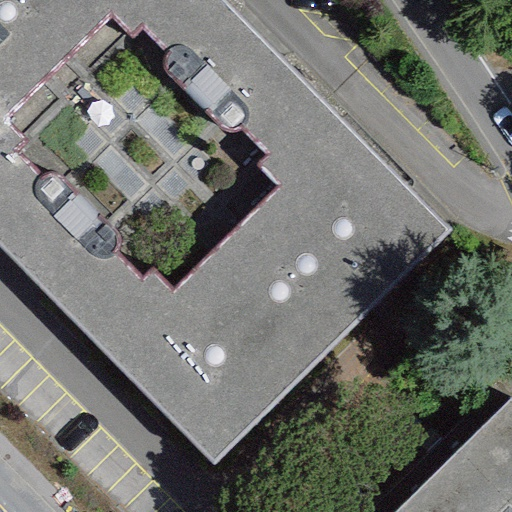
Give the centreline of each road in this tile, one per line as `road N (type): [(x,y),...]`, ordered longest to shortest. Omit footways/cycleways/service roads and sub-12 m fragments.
road 1 (unknown): [(511,193),(466,194),(430,179),(273,0)]
road 2 (residential): [(511,184),(391,0)]
